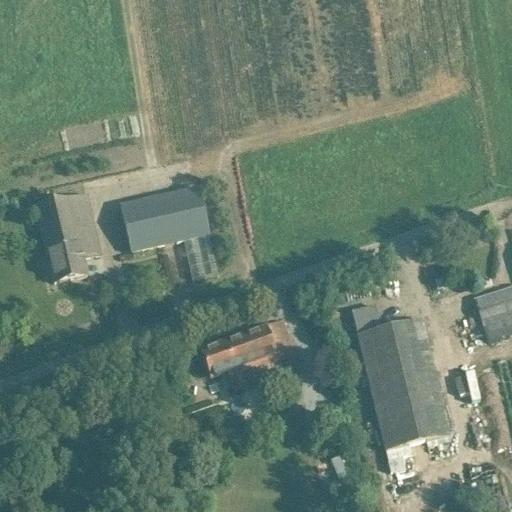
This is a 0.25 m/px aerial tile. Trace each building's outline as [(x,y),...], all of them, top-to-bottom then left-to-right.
[(198,192),(120,210),(131,258),(184,246),(192,283),(217,277),(209,240),(198,192)] [(36,211),(54,287),(87,280),(83,263),(100,259),(86,199),(36,211)] [(451,288),(449,279),(434,283),(436,292),(451,288)] [(511,296),(511,292),(474,304),(488,347),(511,338),(511,296)] [(458,303),(455,293),(438,298),(440,307),(458,303)] [(450,441),(422,326),(381,335),(375,309),(352,315),(358,341),(363,363),(386,456),(450,441)] [(297,365),(282,324),(199,354),(210,382),(227,376),(234,394),(283,377),(281,371),(297,365)]
